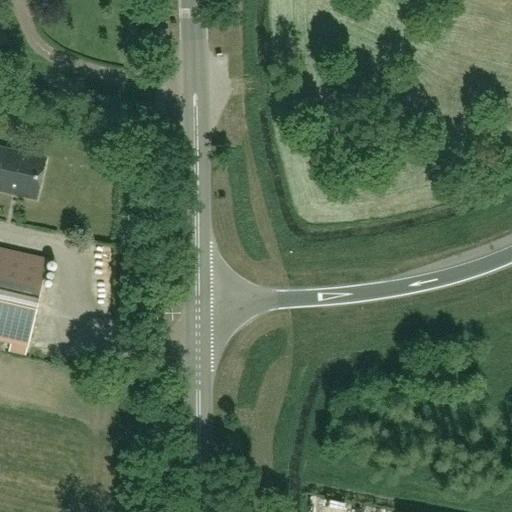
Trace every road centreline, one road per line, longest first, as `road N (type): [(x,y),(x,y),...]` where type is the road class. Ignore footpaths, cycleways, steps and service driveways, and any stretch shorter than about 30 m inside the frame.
road 1 (motorway): [(511,254),(383,290),(197,303)]
road 2 (tertiary): [(197,303),(193,0)]
road 3 (primary): [(199,511),(197,303)]
